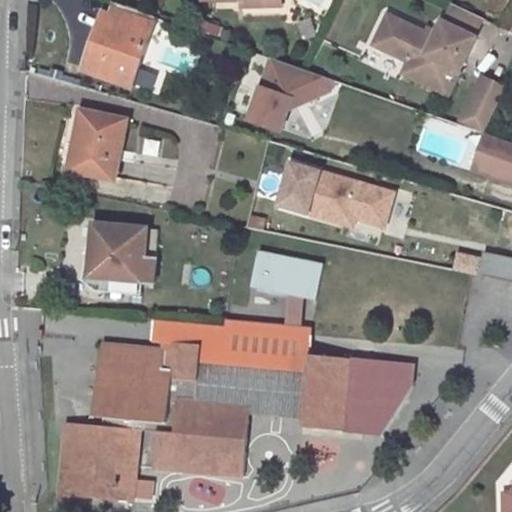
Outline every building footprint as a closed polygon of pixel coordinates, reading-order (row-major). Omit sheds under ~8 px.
[(167,7),(147,0),(124,0),(122,6),(114,4),(95,58),(142,75),(167,7)] [(477,37),(484,22),(451,6),(444,21),(477,37)] [(406,69),(450,91),(472,47),(477,37),(444,21),(439,32),(436,37),(427,31),(390,14),(380,34),(395,42),(392,48),(412,57),(406,69)] [(439,32),(429,27),(427,31),(436,37),(439,32)] [(377,40),(392,48),(395,42),(380,34),(377,40)] [(330,69),(278,50),(256,112),(287,123),(294,104),(297,93),(326,79),(330,69)] [(297,93),(294,104),(335,84),(339,73),(330,69),(326,79),(297,93)] [(486,133),(503,83),(476,73),(458,123),(486,133)] [(73,159),(115,168),(127,108),(82,98),(74,132),(78,133),(73,159)] [(511,142),(483,132),(469,170),(511,185),(511,142)] [(395,186),(322,163),(309,205),(342,216),(345,207),(356,211),(385,220),(395,186)] [(345,207),(342,216),(353,219),(356,211),(345,207)] [(95,266),(141,270),(146,217),(94,212),(90,242),(98,242),(95,266)] [(252,280),(317,294),(325,259),(259,244),(252,280)] [(511,257),(490,253),(486,275),(511,280),(511,257)] [(243,474),(250,409),(251,401),(304,407),(303,415),(302,424),(357,431),(365,357),(286,349),(285,366),(203,357),(205,340),(167,335),(166,343),(103,337),(96,411),(104,412),(103,420),(68,417),(60,488),(134,496),(141,425),(158,426),(154,465),(243,474)] [(303,415),(304,407),(251,401),(250,409),(303,415)]
